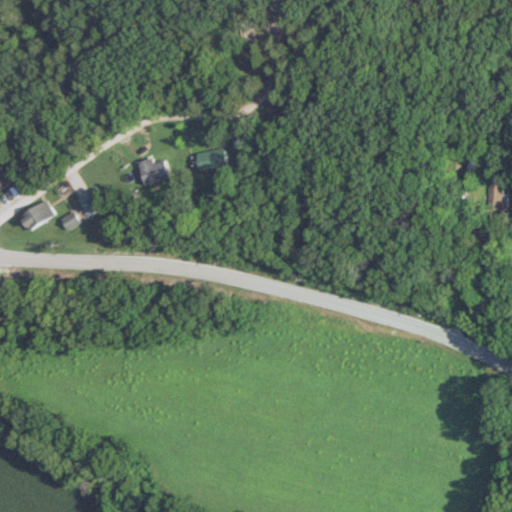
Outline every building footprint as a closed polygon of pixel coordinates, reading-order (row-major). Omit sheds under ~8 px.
[(233,166),(229,148),(202,153),(205,171),(233,166)] [(481,158),(472,155),(459,190),(468,193),(481,158)] [(143,162),(151,185),(175,176),(169,159),(159,163),(156,157),(143,162)] [(0,190),(10,185),(0,167),(0,190)] [(103,209),(92,192),(81,200),(91,216),(103,209)] [(24,217),(34,232),(58,216),(48,200),(24,217)] [(66,219),(72,230),(83,224),(77,212),(66,219)]
